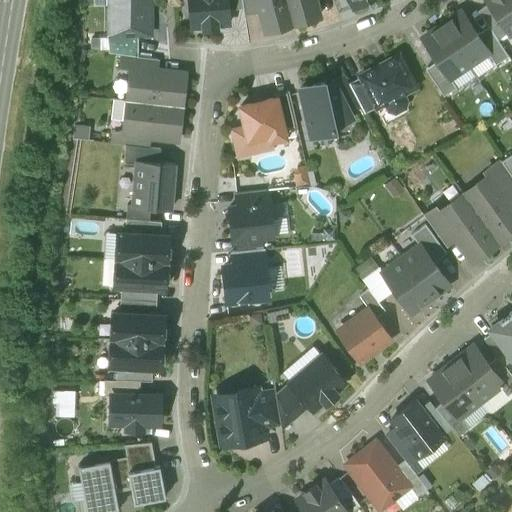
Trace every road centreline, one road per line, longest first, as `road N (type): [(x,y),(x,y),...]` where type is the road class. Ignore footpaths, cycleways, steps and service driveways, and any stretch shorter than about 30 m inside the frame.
road 1 (residential): [(212,503),(184,417),(184,369),(220,62)]
road 2 (residential): [(212,503),(262,482),(511,277)]
road 3 (residential): [(419,0),(316,51),(275,62),(220,62)]
